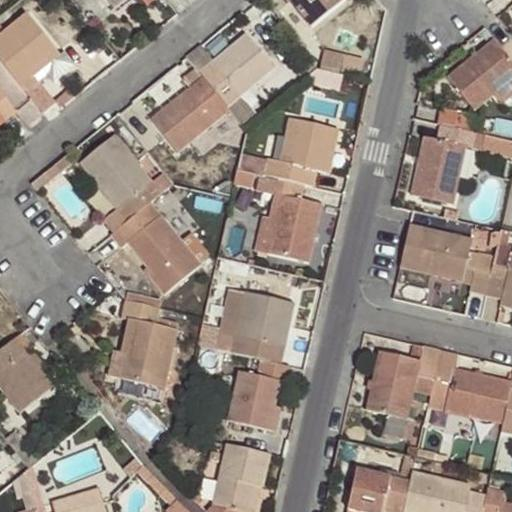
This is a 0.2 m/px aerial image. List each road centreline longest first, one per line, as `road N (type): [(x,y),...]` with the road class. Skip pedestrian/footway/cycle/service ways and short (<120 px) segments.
road 1 (residential): [(351,313),(421,0)]
road 2 (residential): [(0,198),(226,0)]
road 3 (residential): [(308,511),(351,313)]
road 4 (residential): [(511,345),(351,313)]
